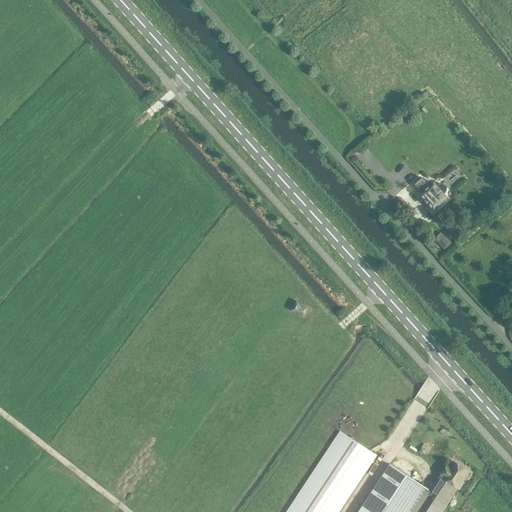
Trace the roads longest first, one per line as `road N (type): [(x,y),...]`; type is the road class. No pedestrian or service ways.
road 1 (primary): [(511,434),(121,0)]
road 2 (unclassified): [(511,346),(199,0)]
road 3 (track): [(0,408),(128,511)]
